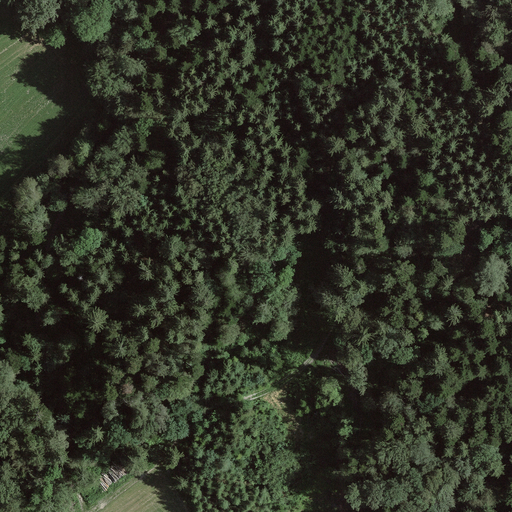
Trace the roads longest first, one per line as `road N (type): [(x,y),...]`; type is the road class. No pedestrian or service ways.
road 1 (track): [(89,511),(47,448),(37,417),(38,294),(74,185),(120,118),(152,40),(179,0)]
road 2 (track): [(511,202),(156,466)]
